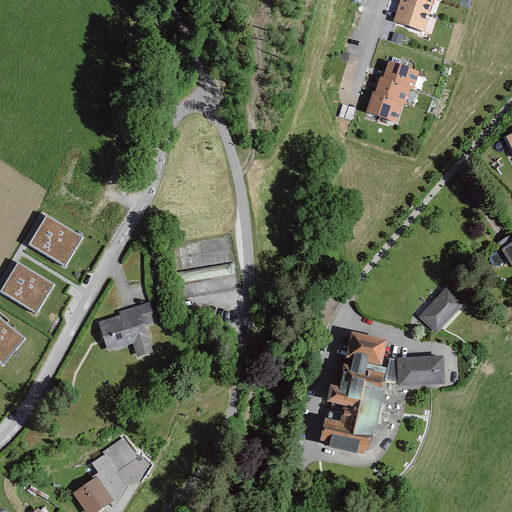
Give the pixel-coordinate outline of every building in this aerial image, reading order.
[(401,0),(395,23),(425,33),(435,0),(436,0),(441,1),(441,0),(401,0)] [(348,62),(350,55),(343,53),(341,60),(348,62)] [(421,73),(390,63),(385,79),(382,78),(376,94),(374,93),(367,113),(398,123),(404,106),(406,106),(412,89),(415,90),(421,73)] [(356,109),(342,105),(338,118),(352,122),(356,109)] [(47,214),(29,244),(64,265),(82,235),(47,214)] [(511,235),(498,245),(511,266),(511,235)] [(19,262),(1,292),(37,313),(54,283),(19,262)] [(466,305),(449,288),(419,318),(436,335),(466,305)] [(158,323),(153,304),(120,313),(121,317),(101,323),(109,352),(135,345),(139,358),(154,354),(146,326),(158,323)] [(0,316),(0,361),(2,364),(24,337),(0,316)] [(391,342),(354,334),(348,360),(355,361),(354,366),(347,365),(342,387),(333,385),(329,403),(332,404),(323,444),(373,455),(377,436),(380,437),(390,391),(385,390),(390,369),(385,368),(391,342)] [(398,360),(391,361),(390,383),(399,382),(400,387),(447,385),(446,357),(398,359),(398,360)] [(102,511),(115,503),(98,479),(74,495),(86,511),(102,511)]
